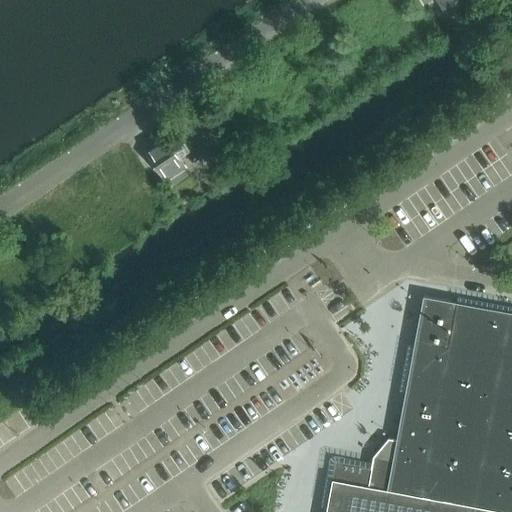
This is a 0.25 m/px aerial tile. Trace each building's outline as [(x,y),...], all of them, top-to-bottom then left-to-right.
[(454,6),(450,0),(422,0),(424,2),(426,0),(437,0),(445,12),(454,6)] [(431,6),(422,13),(432,27),(441,21),(431,6)] [(228,130),(213,107),(209,102),(199,109),(202,114),(196,117),(212,141),(228,130)] [(165,137),(146,151),(165,180),(185,166),(179,158),(189,151),(180,138),(170,144),(165,137)] [(397,441),(388,489),(511,511),(511,312),(456,302),(424,296),(408,384),(400,423),(397,441)] [(511,511),(388,489),(397,441),(389,440),(375,457),(374,461),(373,461),(372,463),(371,468),(336,462),(327,511),(511,511)]
